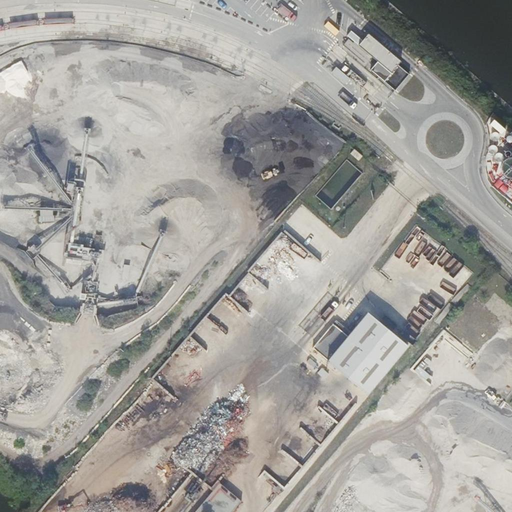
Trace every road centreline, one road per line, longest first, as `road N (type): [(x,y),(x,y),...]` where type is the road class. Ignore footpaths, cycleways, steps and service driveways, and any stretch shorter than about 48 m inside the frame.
road 1 (unknown): [(0,273),(21,314),(49,333),(92,339),(140,323),(283,191),(293,167),(289,125)]
road 2 (unknown): [(229,87),(154,57),(77,47),(0,65)]
road 3 (unknown): [(0,128),(51,108),(143,106),(229,87)]
road 4 (unknown): [(511,421),(474,393),(430,391),(381,417),(359,442)]
road 5 (unclassified): [(458,169),(473,156),(478,135),(469,117),(450,108),(430,112),(416,127),(420,158)]
road 6 (unknown): [(300,25),(422,118)]
